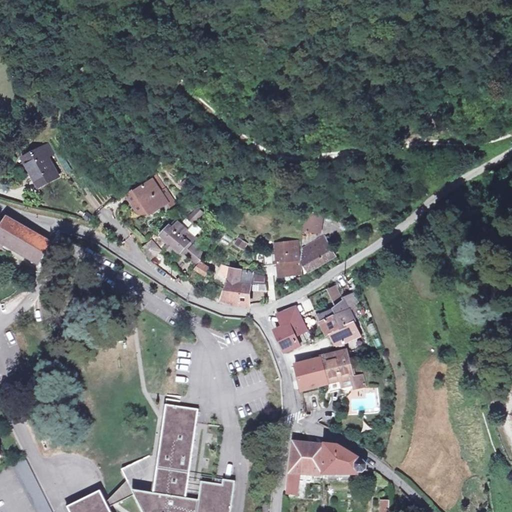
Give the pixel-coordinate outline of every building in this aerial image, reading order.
[(444,58),(435,65),(444,77),(453,71),(444,58)] [(485,100),(482,92),(455,102),(458,110),(485,100)] [(455,111),(452,103),(425,113),(428,121),(455,111)] [(41,188),(59,179),(45,151),(27,161),(41,188)] [(151,183),(133,194),(145,213),(149,218),(166,206),(169,210),(173,207),(155,180),(151,183)] [(145,213),(133,194),(127,199),(139,217),(145,213)] [(182,211),(191,219),(196,213),(187,205),(182,211)] [(196,213),(191,219),(190,221),(196,226),(206,215),(200,209),(196,213)] [(322,213),(306,212),(305,230),(321,231),(322,213)] [(0,258),(6,248),(40,267),(53,246),(8,219),(6,224),(1,232),(0,231),(0,258)] [(189,220),(183,227),(195,238),(201,231),(196,226),(190,221),(189,220)] [(187,255),(199,264),(206,257),(194,247),(199,241),(195,238),(183,227),(178,222),(164,238),(186,257),(187,255)] [(305,264),(302,266),(303,273),(323,261),(322,261),(332,254),(322,237),(315,241),(303,248),(307,256),(303,260),(305,264)] [(242,241),(237,247),(246,254),(250,248),(242,241)] [(154,242),(146,251),(157,260),(164,251),(154,242)] [(296,242),(277,243),(280,277),(300,275),(296,242)] [(219,273),(225,276),(229,267),(222,264),(219,273)] [(208,278),(212,271),(204,265),(197,271),(208,278)] [(234,270),(228,292),(239,294),(241,271),(234,270)] [(250,274),(241,271),(239,294),(228,292),(224,303),(236,305),(248,306),(250,274)] [(329,293),(336,309),(343,304),(336,289),(329,293)] [(336,309),(333,311),(335,317),(347,311),(343,304),(336,309)] [(285,356),(301,349),(296,339),(308,334),(295,308),(277,317),(283,331),(275,334),(285,356)] [(353,325),(347,311),(335,317),(333,311),(321,320),(329,338),(334,335),(353,325)] [(363,342),(353,325),(334,335),(339,346),(342,346),(343,351),(325,356),(326,361),(343,356),(351,381),(344,384),(346,391),(359,389),(360,389),(349,353),(351,352),(347,343),(353,341),(356,345),(363,342)] [(352,352),(351,352),(349,353),(360,389),(359,389),(360,393),(371,390),(367,379),(361,381),(352,352)] [(327,390),(344,384),(351,381),(343,356),(326,361),(319,363),(327,390)] [(302,397),(327,390),(319,363),(295,371),(302,397)] [(108,511),(99,494),(66,510),(67,511),(230,511),(235,486),(223,484),(222,489),(201,486),(198,505),(196,511),(184,511),(185,503),(196,432),(192,432),(193,427),(197,428),(199,413),(166,409),(159,457),(161,458),(160,464),(158,464),(153,498),(132,494),(140,511),(108,511)] [(294,448),(290,477),(302,478),(301,485),(314,485),(313,475),(326,475),(356,476),(356,474),(365,474),(365,469),(358,463),(336,450),(294,448)] [(14,466),(36,511),(50,511),(26,461),(14,466)] [(302,478),(290,477),(288,496),(300,497),(301,485),(302,478)] [(196,511),(198,505),(185,503),(184,511),(196,511)]
